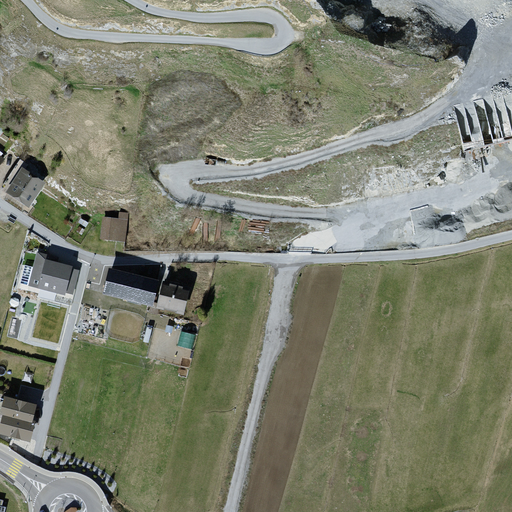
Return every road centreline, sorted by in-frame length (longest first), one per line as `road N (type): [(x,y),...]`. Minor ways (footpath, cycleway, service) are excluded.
road 1 (track): [(511,173),(319,212),(179,186),(184,170),(285,163),(437,108),(463,85),(491,39),(463,17),(416,0)]
road 2 (residential): [(25,0),(62,32),(261,51),(279,47),(286,35),(263,14),(183,16),(129,0)]
road 3 (unclassified): [(511,236),(409,258),(289,262)]
road 4 (residential): [(88,258),(39,454)]
road 5 (residential): [(289,262),(88,258)]
